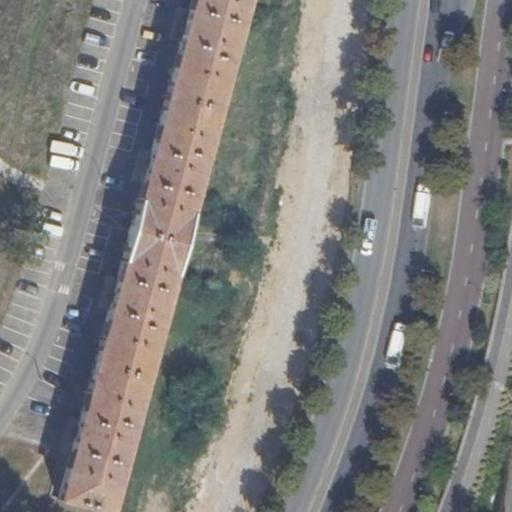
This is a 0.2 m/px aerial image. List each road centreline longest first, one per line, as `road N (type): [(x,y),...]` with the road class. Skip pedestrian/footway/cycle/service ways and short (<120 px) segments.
road 1 (residential): [(333,0),(291,274),(213,511)]
road 2 (primary): [(404,0),(379,197),(337,387),(290,511)]
road 3 (primary): [(333,511),(396,324),(446,0)]
road 4 (residential): [(135,0),(42,339),(0,413)]
